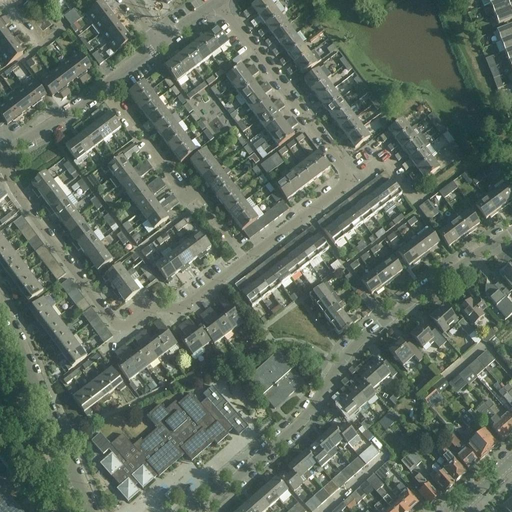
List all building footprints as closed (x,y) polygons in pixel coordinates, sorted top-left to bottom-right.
[(273,7),(268,0),(261,0),(243,14),(247,19),(255,13),(259,18),(273,7)] [(480,0),(484,8),(491,6),(504,0),(480,0)] [(511,3),(509,5),(506,0),(504,0),(491,6),(494,16),(511,8),(511,3)] [(106,10),(102,4),(101,3),(99,5),(86,15),(93,25),(111,12),(108,8),(106,10)] [(280,4),(278,4),(273,7),(259,18),(250,24),(254,29),(262,23),(266,27),(280,16),(285,13),(285,11),(280,4)] [(511,13),(511,8),(494,16),(499,26),(511,20),(511,13)] [(78,15),(74,10),(64,18),(67,22),(78,15)] [(114,16),(111,12),(93,25),(100,35),(116,23),(112,17),(114,16)] [(81,19),(78,15),(67,22),(71,27),(70,28),(75,34),(78,32),(73,26),(81,19)] [(288,26),(280,16),(266,27),(258,34),(261,38),(269,32),(273,37),(288,26)] [(10,25),(7,21),(0,26),(0,42),(8,36),(3,30),(10,25)] [(121,29),(116,23),(100,35),(107,44),(125,31),(123,28),(121,29)] [(511,25),(503,29),(497,32),(501,43),(511,38),(511,25)] [(295,36),(288,26),(273,37),(265,43),(268,48),(277,42),(280,47),(295,36)] [(229,44),(217,28),(208,35),(220,51),(229,44)] [(128,35),(125,31),(107,44),(115,54),(131,43),(131,42),(130,42),(126,36),(128,35)] [(220,51),(208,35),(199,41),(211,58),(220,51)] [(13,42),(8,36),(0,42),(0,56),(22,40),(19,37),(13,42)] [(302,45),(295,36),(280,47),(272,53),(276,58),(284,51),(288,56),(302,45)] [(511,38),(501,43),(505,53),(511,49),(511,38)] [(25,44),(22,40),(0,56),(0,57),(7,67),(23,55),(18,49),(25,44)] [(211,58),(199,41),(190,48),(203,64),(211,58)] [(309,55),(302,45),(288,56),(279,62),(283,67),(291,61),(295,66),(309,55)] [(203,64),(190,48),(182,54),(194,70),(203,64)] [(313,52),(309,55),(295,66),(287,72),(290,77),(298,70),(302,76),(321,62),(313,52)] [(79,53),(69,60),(86,83),(89,80),(84,73),(91,68),(85,60),(79,53)] [(97,53),(92,57),(99,67),(104,63),(97,53)] [(194,70),(182,54),(173,60),(186,77),(194,70)] [(242,61),(239,57),(232,63),(235,66),(242,61)] [(86,83),(69,60),(59,68),(71,83),(77,78),(82,85),(86,83)] [(186,77),(173,60),(164,67),(177,84),(186,77)] [(223,69),(226,73),(233,68),(230,64),(223,69)] [(352,70),(347,64),(344,67),(348,73),(352,70)] [(256,70),(253,66),(246,72),(242,66),(226,78),(232,87),(256,70)] [(331,77),(324,67),(304,82),(311,92),(326,80),(331,77)] [(71,83),(59,68),(50,75),(67,97),(70,94),(65,87),(71,83)] [(167,77),(161,70),(157,73),(163,80),(167,77)] [(259,73),(256,70),(232,87),(239,96),(254,84),(251,79),(259,73)] [(214,76),(217,80),(224,74),(221,71),(214,76)] [(67,97),(50,75),(40,82),(52,98),(58,93),(63,100),(67,97)] [(206,82),(209,86),(216,81),(213,77),(206,82)] [(173,86),(168,79),(164,82),(169,89),(173,86)] [(34,80),(24,88),(38,106),(41,103),(39,101),(46,97),(34,80)] [(333,90),(326,80),(311,92),(318,101),(333,90)] [(151,91),(144,82),(128,95),(135,104),(151,91)] [(269,87),(266,83),(258,89),(254,84),(239,96),(236,98),(242,107),(245,105),(269,87)] [(197,89),(200,93),(207,88),(204,84),(197,89)] [(180,94),(174,87),(170,90),(176,97),(180,94)] [(272,91),(269,87),(245,105),(252,113),(268,101),(264,96),(272,91)] [(38,106),(24,88),(14,95),(27,111),(32,107),(34,109),(38,106)] [(220,97),(214,88),(210,90),(217,99),(220,97)] [(188,95),(191,99),(198,94),(195,90),(188,95)] [(341,100),(333,90),(318,101),(326,111),(341,100)] [(158,100),(151,91),(135,104),(141,112),(158,100)] [(27,111),(14,95),(5,102),(18,120),(22,118),(20,116),(27,111)] [(186,103),(181,96),(177,99),(182,106),(186,103)] [(164,109),(158,100),(141,112),(148,121),(164,109)] [(348,109),(341,100),(326,111),(333,120),(348,109)] [(282,104),(279,101),(272,106),(268,101),(252,113),(258,122),(282,104)] [(18,120),(5,102),(0,105),(0,116),(5,124),(7,126),(13,121),(15,123),(18,120)] [(285,108),(282,104),(258,122),(265,130),(281,118),(277,114),(285,108)] [(193,112),(187,105),(183,108),(189,115),(193,112)] [(171,117),(164,109),(148,121),(154,130),(171,117)] [(355,119),(348,109),(333,120),(340,130),(355,119)] [(99,110),(95,113),(99,119),(103,116),(99,110)] [(101,121),(99,119),(95,113),(91,117),(97,124),(92,128),(103,142),(112,136),(101,121)] [(199,120),(194,113),(190,116),(195,123),(199,120)] [(110,114),(101,121),(112,136),(121,129),(110,114)] [(391,122),(386,116),(383,119),(387,125),(391,122)] [(177,126),(171,117),(154,130),(161,138),(177,126)] [(295,121),(292,118),(285,124),(281,118),(265,130),(271,139),(295,121)] [(362,129),(355,119),(340,130),(347,140),(362,129)] [(298,125),(295,121),(271,139),(278,148),(294,136),(290,131),(298,125)] [(410,130),(403,121),(380,138),(384,143),(392,137),(395,142),(410,130)] [(206,129),(200,122),(197,125),(202,132),(206,129)] [(241,122),(236,125),(243,133),(247,130),(241,122)] [(81,124),(77,127),(81,133),(83,135),(94,149),(103,142),(92,128),(87,131),(81,124)] [(184,135),(177,126),(161,138),(167,147),(184,135)] [(81,133),(77,127),(73,130),(77,135),(81,133)] [(415,127),(410,130),(395,142),(387,148),(391,153),(399,147),(403,151),(422,136),(415,127)] [(234,129),(230,132),(236,139),(239,136),(234,129)] [(370,138),(362,129),(347,140),(355,149),(370,138)] [(214,139),(207,131),(203,133),(210,142),(214,139)] [(94,149),(83,135),(74,141),(85,156),(94,149)] [(190,143),(184,135),(167,147),(174,156),(190,143)] [(305,139),(302,135),(295,140),(298,144),(305,139)] [(430,146),(422,136),(403,151),(395,157),(398,162),(406,156),(410,161),(429,146),(430,146)] [(64,146),(68,143),(64,137),(59,140),(64,146)] [(246,145),(241,138),(237,141),(242,148),(246,145)] [(85,156),(74,141),(65,148),(76,161),(73,163),(77,167),(88,159),(85,156)] [(296,145),(293,142),(286,147),(289,151),(296,145)] [(197,152),(190,143),(174,156),(181,164),(197,152)] [(117,146),(107,152),(111,157),(120,151),(117,146)] [(436,156),(429,146),(410,161),(402,167),(405,172),(414,166),(417,170),(432,159),(436,156)] [(253,154),(247,147),(244,150),(249,157),(253,154)] [(127,161),(139,152),(136,148),(124,156),(127,161)] [(288,152),(285,148),(278,153),(281,157),(288,152)] [(213,160),(206,150),(189,163),(196,172),(213,160)] [(331,169),(318,152),(309,159),(322,176),(331,169)] [(259,162),(254,155),(250,158),(255,165),(259,162)] [(279,158),(276,155),(269,160),(272,164),(279,158)] [(129,167),(122,158),(115,163),(114,162),(113,163),(112,161),(100,169),(104,174),(107,174),(110,172),(114,178),(129,167)] [(322,176),(309,159),(301,166),(313,182),(322,176)] [(439,169),(432,159),(417,170),(409,177),(413,181),(421,175),(425,180),(439,169)] [(219,168),(213,160),(196,172),(203,180),(219,168)] [(132,172),(129,167),(114,178),(110,181),(116,190),(120,187),(121,187),(149,165),(146,161),(134,170),(132,172)] [(270,165),(267,161),(260,167),(263,170),(270,165)] [(72,168),(68,163),(63,167),(67,172),(72,168)] [(152,170),(149,165),(121,187),(127,196),(142,184),(138,180),(140,178),(141,179),(152,170)] [(313,182),(301,166),(292,172),(305,189),(313,182)] [(261,174),(256,167),(252,170),(257,177),(261,174)] [(79,177),(72,168),(67,172),(74,181),(79,177)] [(223,173),(219,168),(203,180),(209,189),(226,177),(230,173),(227,169),(223,173)] [(493,173),(489,169),(483,174),(486,178),(493,173)] [(305,189),(292,172),(283,179),(296,195),(305,189)] [(52,182),(46,173),(31,184),(35,189),(32,191),(35,195),(52,182)] [(390,180),(385,173),(381,176),(386,183),(390,180)] [(268,183),(262,176),(258,179),(264,186),(268,183)] [(232,186),(226,177),(209,189),(216,198),(232,186)] [(483,181),(479,177),(473,182),(476,186),(483,181)] [(159,178),(147,187),(151,192),(162,183),(159,178)] [(296,195),(283,179),(274,185),(287,202),(296,195)] [(85,186),(82,181),(77,184),(80,189),(85,186)] [(511,182),(510,181),(506,184),(496,192),(507,206),(511,202),(511,182)] [(59,191),(52,182),(35,195),(38,199),(41,197),(44,202),(59,191)] [(402,195),(392,182),(382,189),(392,203),(402,195)] [(166,187),(162,183),(151,192),(154,196),(166,187)] [(439,193),(444,200),(458,189),(453,183),(439,193)] [(148,193),(142,184),(127,196),(134,204),(148,193)] [(274,192),(269,185),(265,188),(270,195),(274,192)] [(369,185),(366,188),(371,194),(374,192),(369,185)] [(89,190),(85,186),(80,189),(84,194),(89,190)] [(236,190),(232,186),(216,198),(222,207),(239,194),(241,192),(238,188),(236,190)] [(371,194),(366,188),(362,190),(367,197),(371,194)] [(395,207),(392,203),(382,189),(372,196),(382,210),(385,214),(395,207)] [(65,200),(59,191),(44,202),(48,207),(45,209),(48,213),(65,200)] [(507,206),(496,192),(486,199),(497,214),(498,214),(496,212),(499,210),(500,212),(507,206)] [(155,202),(148,193),(134,204),(141,213),(155,202)] [(281,200),(275,193),(271,196),(277,203),(281,200)] [(245,203),(239,194),(222,207),(229,215),(245,203)] [(159,207),(155,202),(141,213),(147,222),(176,201),(172,196),(160,205),(161,205),(159,207)] [(382,210),(372,196),(362,204),(373,217),(382,210)] [(98,203),(95,198),(90,202),(93,207),(98,203)] [(350,199),(347,202),(352,208),(355,206),(350,199)] [(497,214),(486,199),(476,207),(486,220),(489,218),(490,219),(497,214)] [(69,204),(65,200),(48,213),(51,217),(54,215),(57,219),(72,208),(76,205),(73,201),(69,204)] [(249,200),(245,203),(229,215),(235,224),(252,212),(256,208),(255,208),(249,200)] [(179,205),(176,201),(147,222),(154,231),(168,220),(165,215),(167,213),(167,214),(179,205)] [(435,210),(428,201),(423,205),(430,214),(435,210)] [(289,211),(282,202),(277,206),(284,215),(289,211)] [(352,208),(347,202),(343,205),(348,211),(348,214),(343,218),(354,232),(363,224),(353,211),(352,209),(352,208)] [(102,208),(98,203),(93,207),(97,212),(102,208)] [(373,217),(362,204),(353,211),(363,224),(373,217)] [(430,214),(423,205),(419,209),(425,218),(430,214)] [(284,215),(277,206),(272,210),(279,219),(284,215)] [(256,208),(252,212),(235,224),(242,232),(243,232),(248,228),(253,224),(262,217),(263,216),(256,207),(255,208),(256,208)] [(79,217),(72,208),(57,219),(61,224),(59,226),(61,230),(79,217)] [(279,219),(272,210),(267,214),(274,222),(279,219)] [(425,218),(429,222),(438,215),(435,210),(430,214),(425,218)] [(14,212),(6,217),(9,221),(16,215),(14,212)] [(469,212),(459,220),(470,235),(477,229),(476,228),(479,225),(469,212)] [(274,222),(267,214),(263,216),(262,217),(269,226),(274,222)] [(331,214),(327,216),(344,239),(354,232),(343,218),(339,221),(336,221),(331,214)] [(112,221),(108,216),(103,219),(107,224),(112,221)] [(344,239),(327,216),(324,219),(329,226),(329,229),(324,233),(334,246),(344,239)] [(9,221),(6,217),(0,222),(0,223),(2,226),(9,221)] [(29,227),(22,217),(13,224),(21,234),(29,227)] [(85,226),(79,217),(61,230),(65,234),(67,232),(71,237),(85,226)] [(269,226),(262,217),(258,221),(264,229),(269,226)] [(417,223),(414,219),(407,224),(410,228),(417,223)] [(470,235),(459,220),(449,227),(460,242),(461,242),(459,240),(462,238),(463,240),(470,235)] [(115,225),(112,221),(107,224),(110,229),(115,225)] [(187,226),(183,221),(179,224),(183,229),(187,226)] [(264,229),(258,221),(253,224),(259,233),(264,229)] [(128,222),(122,227),(129,235),(134,231),(128,222)] [(183,229),(179,224),(174,228),(178,233),(183,229)] [(259,233),(253,224),(248,228),(254,237),(259,233)] [(92,235),(85,226),(71,237),(75,242),(72,244),(75,248),(92,235)] [(407,230),(404,226),(397,231),(400,235),(407,230)] [(37,237),(29,227),(21,234),(28,243),(37,237)] [(460,242),(449,227),(438,235),(449,248),(452,246),(453,247),(460,242)] [(254,237),(248,228),(243,232),(249,241),(254,237)] [(439,244),(429,231),(418,239),(430,254),(437,249),(436,247),(439,244)] [(125,238),(121,233),(116,237),(120,242),(125,238)] [(306,233),(302,235),(307,242),(311,240),(306,233)] [(170,239),(166,234),(161,238),(165,243),(170,239)] [(200,234),(191,241),(204,258),(208,255),(206,252),(211,249),(200,234)] [(397,238),(393,234),(387,239),(390,243),(397,238)] [(99,244),(92,235),(75,248),(78,252),(81,250),(84,255),(99,244)] [(307,242),(302,235),(299,238),(304,245),(307,242)] [(44,246),(37,237),(28,243),(35,253),(44,246)] [(329,250),(318,237),(309,244),(319,258),(329,250)] [(128,243),(125,238),(120,242),(124,247),(128,243)] [(165,243),(161,238),(156,241),(160,246),(165,243)] [(430,254),(418,239),(408,247),(420,262),(420,261),(419,259),(422,257),(423,259),(430,254)] [(204,258),(191,241),(182,247),(193,262),(198,258),(200,261),(204,258)] [(0,264),(14,254),(7,244),(0,249),(0,264)] [(105,252),(99,244),(84,255),(88,260),(85,262),(88,265),(105,252)] [(319,258),(309,244),(299,251),(309,265),(319,258)] [(51,256),(44,246),(35,253),(42,263),(51,256)] [(152,252),(148,247),(141,253),(145,258),(152,252)] [(193,262),(182,247),(173,254),(186,271),(190,268),(188,265),(193,262)] [(287,247),(283,250),(288,256),(292,254),(287,247)] [(380,251),(377,247),(370,251),(373,256),(380,251)] [(420,262),(408,247),(398,254),(408,267),(412,265),(413,266),(420,262)] [(288,256),(283,250),(280,252),(285,259),(288,256)] [(309,265),(299,251),(289,259),(300,272),(309,265)] [(112,262),(105,252),(88,265),(91,270),(94,267),(98,273),(112,262)] [(21,264),(14,254),(0,264),(0,272),(3,270),(7,275),(21,264)] [(136,254),(131,258),(134,263),(139,259),(136,254)] [(186,271),(173,254),(165,260),(176,275),(180,271),(182,274),(186,271)] [(370,258),(367,254),(360,259),(363,263),(370,258)] [(54,259),(51,256),(42,263),(45,266),(54,259)] [(300,272),(289,259),(280,266),(290,279),(300,272)] [(392,259),(381,267),(393,282),(400,276),(399,275),(402,272),(392,259)] [(176,275),(165,260),(155,267),(169,285),(173,281),(171,279),(176,275)] [(267,262),(264,264),(269,271),(272,268),(267,262)] [(360,266),(356,262),(350,267),(353,271),(360,266)] [(28,273),(21,264),(7,275),(10,279),(6,282),(10,287),(28,273)] [(269,271),(264,264),(260,267),(265,274),(269,271)] [(61,269),(58,266),(49,272),(52,276),(61,269)] [(126,275),(119,266),(102,279),(105,283),(108,281),(112,286),(126,275)] [(290,279),(280,266),(270,273),(281,287),(290,279)] [(149,272),(145,267),(140,270),(144,276),(149,272)] [(393,282),(381,267),(372,274),(383,289),(382,287),(385,285),(386,287),(393,282)] [(511,267),(509,270),(507,268),(502,272),(503,274),(501,276),(511,289),(511,267)] [(133,270),(126,275),(112,286),(115,291),(113,293),(116,297),(133,284),(129,279),(136,275),(133,270)] [(153,277),(149,272),(144,276),(148,280),(153,277)] [(36,283),(28,273),(10,287),(14,292),(18,289),(21,294),(36,283)] [(281,287),(270,273),(260,280),(271,294),(281,287)] [(383,289),(372,274),(361,282),(371,295),(375,293),(376,294),(383,289)] [(353,280),(350,275),(345,279),(348,283),(353,280)] [(248,276),(245,279),(250,285),(251,287),(262,301),(271,294),(260,280),(256,284),(253,283),(248,276)] [(250,285),(245,279),(241,281),(246,288),(250,285)] [(76,290),(69,280),(60,287),(68,296),(76,290)] [(348,283),(356,293),(361,289),(357,285),(353,280),(348,283)] [(43,292),(36,283),(21,294),(24,298),(20,301),(25,306),(43,292)] [(485,295),(496,308),(506,320),(511,314),(511,307),(506,301),(508,300),(506,298),(510,295),(499,283),(491,290),(486,289),(485,295)] [(140,293),(133,284),(116,297),(119,301),(121,299),(125,304),(140,293)] [(334,294),(327,284),(309,298),(314,303),(312,304),(315,309),(334,294)] [(262,301),(251,287),(241,295),(252,309),(262,301)] [(84,299),(76,290),(68,296),(75,306),(84,299)] [(341,303),(334,294),(315,309),(318,312),(319,311),(324,317),(341,303)] [(367,299),(364,294),(359,298),(362,302),(367,299)] [(46,297),(43,300),(25,314),(29,319),(33,316),(36,321),(50,310),(51,310),(56,306),(50,298),(48,297),(46,297)] [(86,303),(84,299),(75,306),(78,310),(86,303)] [(243,324),(224,299),(219,303),(227,313),(222,317),(235,333),(237,332),(235,330),(243,324)] [(362,302),(371,313),(376,310),(367,299),(362,302)] [(459,310),(473,326),(484,316),(482,313),(486,309),(478,299),(473,303),(470,300),(459,310)] [(343,302),(341,303),(324,317),(328,322),(326,324),(330,328),(345,316),(340,311),(346,307),(343,302)] [(430,318),(437,326),(444,334),(457,322),(443,307),(430,318)] [(94,313),(91,309),(82,316),(85,319),(94,313)] [(50,310),(36,321),(39,325),(35,328),(39,333),(58,319),(51,310),(50,310)] [(210,310),(205,314),(224,338),(231,332),(233,335),(235,333),(222,317),(218,320),(210,310)] [(224,338),(205,314),(200,317),(208,328),(204,331),(214,345),(216,348),(218,346),(216,344),(224,338)] [(348,322),(345,316),(330,328),(332,332),(334,330),(338,336),(358,322),(354,317),(348,322)] [(65,329),(58,319),(39,333),(43,338),(47,335),(50,340),(65,329)] [(101,322),(98,319),(89,325),(92,329),(101,322)] [(473,333),(466,324),(462,320),(457,325),(468,337),(473,333)] [(177,346),(158,321),(153,325),(161,336),(156,339),(169,356),(170,357),(180,350),(181,351),(177,345),(177,346)] [(189,321),(184,325),(202,349),(210,344),(212,346),(214,345),(204,331),(201,328),(196,331),(189,321)] [(205,353),(202,349),(184,325),(178,329),(186,339),(182,342),(192,357),(191,358),(194,361),(205,353)] [(411,336),(417,343),(423,349),(429,344),(431,346),(433,343),(439,350),(446,343),(441,338),(435,331),(430,335),(421,326),(411,336)] [(113,338),(105,328),(97,335),(104,345),(113,338)] [(72,338),(65,329),(50,340),(54,344),(50,347),(54,352),(72,338)] [(480,340),(481,341),(487,344),(496,336),(491,331),(480,340)] [(144,332),(139,336),(157,361),(165,355),(167,357),(169,356),(156,339),(152,342),(144,332)] [(157,361),(139,336),(134,340),(141,350),(137,353),(150,370),(152,369),(150,367),(157,361)] [(79,348),(72,338),(54,352),(58,358),(62,354),(65,359),(79,348)] [(400,342),(389,352),(394,358),(393,359),(396,362),(397,361),(403,367),(413,357),(419,364),(424,359),(420,354),(413,346),(408,351),(400,342)] [(125,346),(119,351),(138,375),(146,369),(148,372),(150,370),(137,353),(133,357),(125,346)] [(87,358),(79,348),(65,359),(68,363),(64,366),(68,372),(87,358)] [(138,375),(119,351),(114,354),(122,365),(118,368),(130,385),(132,383),(131,381),(138,375)] [(486,352),(477,360),(485,370),(495,361),(486,352)] [(248,381),(262,397),(263,397),(275,410),(304,384),(293,371),(293,370),(278,353),(278,354),(248,381),(248,380),(248,381)] [(97,356),(90,361),(93,365),(100,360),(97,356)] [(373,370),(372,372),(371,372),(381,384),(390,376),(392,379),(397,375),(386,362),(381,366),(375,358),(371,362),(375,367),(372,369),(373,370)] [(485,370),(477,360),(468,368),(476,378),(485,370)] [(93,365),(90,361),(82,367),(85,371),(93,365)] [(365,378),(362,380),(372,392),(381,384),(371,372),(366,366),(362,370),(366,375),(363,377),(365,378)] [(477,379),(476,378),(468,368),(459,376),(467,385),(468,387),(477,379)] [(78,370),(70,376),(73,380),(81,374),(78,370)] [(112,370),(102,377),(113,392),(117,389),(120,393),(126,388),(112,370)] [(73,380),(70,376),(63,381),(66,385),(73,380)] [(467,385),(459,376),(448,385),(456,395),(467,385)] [(113,392),(102,377),(92,384),(106,403),(111,399),(108,395),(113,392)] [(160,388),(165,382),(161,377),(155,384),(160,388)] [(359,391),(357,393),(367,404),(376,396),(372,392),(362,380),(361,379),(357,383),(361,388),(358,389),(359,391)] [(106,403),(92,384),(83,392),(93,406),(98,403),(101,407),(106,403)] [(511,390),(508,386),(503,389),(503,390),(511,400),(511,390)] [(141,440),(133,447),(138,453),(153,471),(159,478),(182,458),(180,456),(183,453),(185,455),(192,462),(214,443),(217,446),(217,445),(228,436),(229,436),(228,435),(233,430),(239,437),(249,428),(212,387),(203,396),(207,400),(200,406),(191,395),(191,394),(178,405),(175,402),(175,403),(166,412),(160,405),(146,418),(156,428),(157,428),(158,429),(143,442),(141,440)] [(350,399),(348,401),(358,412),(367,404),(357,393),(352,387),(348,391),(352,395),(349,397),(350,399)] [(422,399),(427,405),(438,395),(433,390),(422,399)] [(511,410),(509,413),(511,416),(511,400),(503,390),(498,394),(511,409),(511,410)] [(93,406),(83,392),(73,399),(87,418),(92,414),(89,410),(93,406)] [(398,393),(393,397),(396,401),(401,396),(398,393)] [(339,399),(343,403),(338,408),(344,415),(349,420),(358,412),(348,401),(343,395),(339,399)] [(396,401),(393,397),(389,400),(395,406),(398,403),(396,401)] [(489,401),(484,405),(485,406),(511,434),(511,432),(511,418),(508,414),(504,418),(489,401)] [(485,406),(484,405),(476,412),(491,429),(496,434),(502,442),(508,436),(509,436),(509,435),(510,434),(511,435),(511,434),(485,406)] [(477,419),(470,411),(460,419),(467,427),(477,419)] [(337,425),(333,429),(348,446),(357,437),(346,425),(343,428),(342,428),(343,428),(341,429),(337,425)] [(358,431),(362,435),(367,431),(363,427),(358,431)] [(481,433),(477,428),(472,433),(490,453),(499,445),(492,437),(485,429),(481,433)] [(348,446),(333,429),(324,436),(335,449),(339,445),(343,450),(348,446)] [(472,433),(469,429),(463,434),(471,443),(467,446),(470,450),(480,461),(490,453),(472,433)] [(371,445),(372,446),(379,454),(384,450),(367,431),(362,435),(371,445)] [(100,434),(91,442),(103,456),(109,451),(112,454),(111,454),(100,465),(111,478),(112,477),(120,487),(116,490),(128,503),(140,492),(133,486),(136,483),(143,490),(154,480),(150,474),(153,471),(138,453),(133,447),(122,435),(111,446),(100,434)] [(339,453),(335,449),(324,436),(315,445),(326,457),(330,453),(334,458),(339,453)] [(449,440),(456,448),(460,444),(453,436),(449,440)] [(462,454),(457,458),(453,453),(450,456),(463,471),(466,469),(468,472),(478,463),(471,456),(460,444),(456,448),(462,454)] [(330,461),(326,457),(315,445),(306,452),(321,469),(330,461)] [(372,446),(359,458),(366,466),(375,458),(379,455),(372,446)] [(443,470),(449,476),(455,483),(466,474),(463,471),(450,456),(443,448),(437,453),(448,465),(443,470)] [(321,469),(306,452),(297,460),(308,473),(312,469),(316,473),(321,469)] [(421,464),(411,452),(406,456),(407,457),(417,467),(421,464)] [(417,467),(407,457),(401,462),(410,473),(417,467)] [(366,466),(359,458),(350,466),(357,474),(366,466)] [(312,477),(308,473),(297,460),(288,468),(292,473),(299,481),(303,477),(307,481),(312,477)] [(392,469),(387,464),(375,474),(383,483),(387,478),(385,476),(392,469)] [(443,472),(436,464),(432,467),(432,469),(433,471),(434,472),(429,476),(438,486),(445,493),(454,485),(443,472)] [(357,474),(350,466),(346,469),(353,477),(357,474)] [(8,471),(13,478),(17,475),(12,468),(8,471)] [(283,472),(279,476),(294,493),(301,487),(303,485),(299,481),(292,473),(287,477),(283,472)] [(332,481),(339,490),(348,482),(341,474),(332,481)] [(383,487),(374,476),(366,482),(383,501),(392,511),(408,511),(409,511),(398,499),(393,504),(380,489),(383,487)] [(419,494),(423,499),(430,506),(439,498),(419,476),(415,480),(423,490),(419,494)] [(288,492),(276,479),(266,487),(278,501),(288,492)] [(323,489),(330,498),(339,490),(332,481),(323,489)] [(402,495),(398,499),(409,511),(418,504),(401,485),(397,489),(402,495)] [(278,501),(266,487),(257,495),(269,509),(278,501)] [(323,489),(319,493),(314,497),(321,506),(330,498),(323,489)] [(367,497),(359,489),(355,492),(362,501),(367,497)] [(0,511),(5,511),(15,504),(2,490),(0,491),(0,511)] [(171,491),(167,494),(172,500),(176,497),(171,491)] [(362,501),(355,492),(343,504),(346,508),(347,508),(354,501),(357,505),(362,501)] [(265,511),(269,509),(257,495),(248,503),(256,511),(265,511)] [(313,511),(321,506),(314,497),(304,506),(310,511),(313,511)] [(378,506),(373,499),(369,503),(374,509),(376,511),(392,511),(383,501),(382,501),(389,508),(384,511),(378,506)] [(503,507),(508,511),(511,511),(511,501),(511,500),(503,507)] [(256,511),(248,503),(239,511),(240,511),(256,511)]
